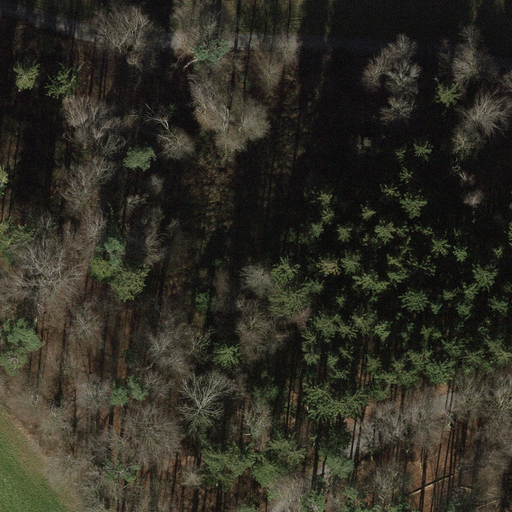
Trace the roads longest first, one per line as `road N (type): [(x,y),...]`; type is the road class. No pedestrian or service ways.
road 1 (track): [(0,8),(84,36),(402,46),(511,61)]
road 2 (track): [(511,380),(380,430),(279,511)]
